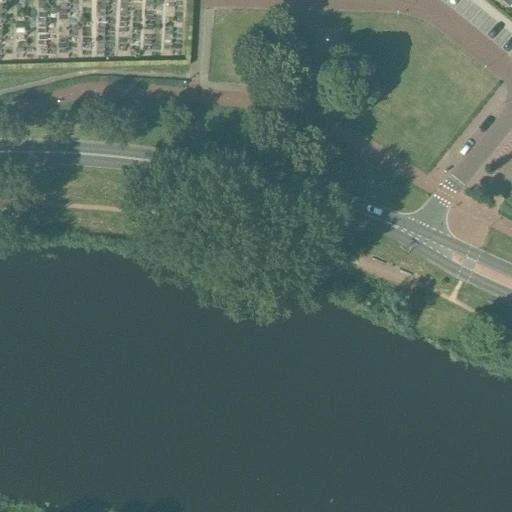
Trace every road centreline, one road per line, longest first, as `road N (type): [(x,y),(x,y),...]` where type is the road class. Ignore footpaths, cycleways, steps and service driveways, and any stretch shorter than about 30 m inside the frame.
road 1 (tertiary): [(420,238),(256,181),(113,156),(0,154)]
road 2 (residential): [(511,111),(420,238)]
road 3 (unknown): [(447,23),(368,149)]
road 4 (residential): [(511,76),(436,14),(392,0)]
